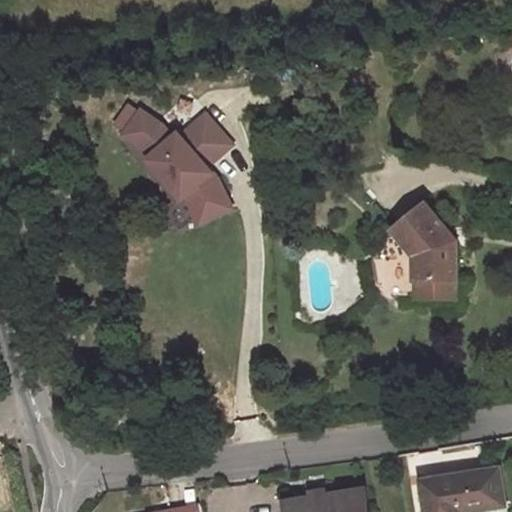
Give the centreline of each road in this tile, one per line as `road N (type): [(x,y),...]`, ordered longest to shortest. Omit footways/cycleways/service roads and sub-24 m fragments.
road 1 (residential): [(66,468),(511,415)]
road 2 (unclassified): [(0,298),(30,396),(66,468)]
